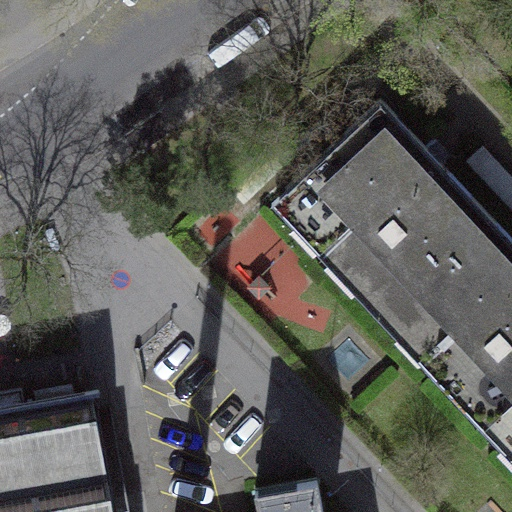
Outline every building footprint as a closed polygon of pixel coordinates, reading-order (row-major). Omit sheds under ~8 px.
[(435,155),(381,97),(285,186),(393,301),(488,212),(435,155)] [(511,237),(488,212),(393,301),(497,412),(511,398),(511,237)] [(111,511),(89,389),(86,389),(86,390),(71,393),(70,386),(39,392),(40,399),(24,402),(24,401),(0,404),(0,511),(111,511)] [(511,398),(497,412),(511,428),(511,398)] [(259,511),(323,511),(317,477),(285,483),(255,489),(259,511)]
